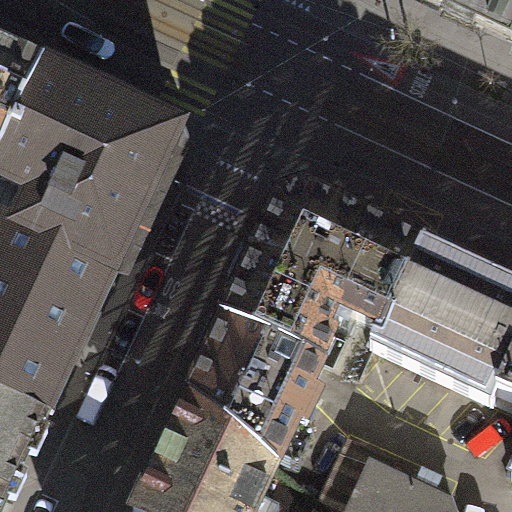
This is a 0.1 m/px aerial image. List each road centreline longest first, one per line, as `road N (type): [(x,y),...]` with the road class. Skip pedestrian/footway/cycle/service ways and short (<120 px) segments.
road 1 (residential): [(62,511),(275,64)]
road 2 (tertiary): [(511,176),(275,64)]
road 3 (tertiary): [(275,64),(138,0)]
